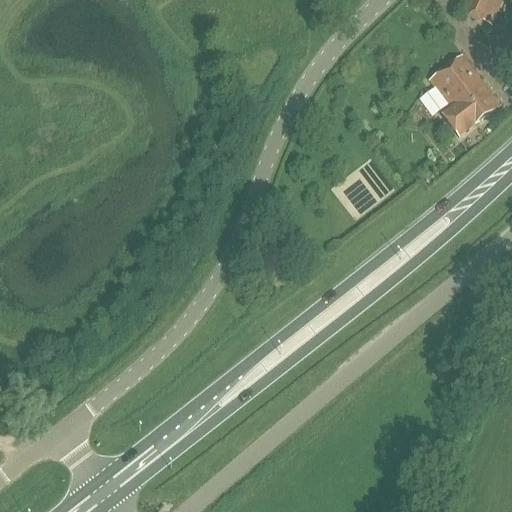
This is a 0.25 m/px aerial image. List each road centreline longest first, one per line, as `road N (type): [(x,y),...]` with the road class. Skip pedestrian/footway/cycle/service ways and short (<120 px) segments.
road 1 (unclassified): [(57,436),(136,374),(210,290),(291,108),(328,53),(379,0)]
road 2 (primary): [(103,492),(511,162)]
road 3 (unclassified): [(188,511),(511,236)]
